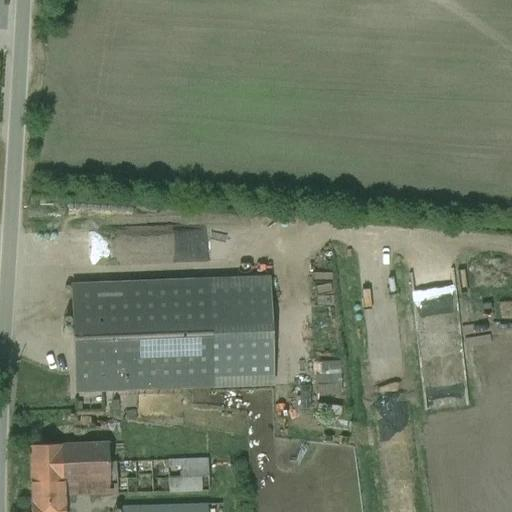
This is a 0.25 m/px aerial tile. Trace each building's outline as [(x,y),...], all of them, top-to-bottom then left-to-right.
[(71,391),(271,384),(267,276),(67,283),(71,391)] [(453,358),(454,404),(477,403),(476,358),(453,358)] [(354,377),(354,363),(334,363),(334,377),(354,377)] [(331,415),(355,419),(356,409),(333,404),(331,415)] [(25,444),(26,511),(64,511),(64,496),(110,494),(109,450),(63,452),(62,443),(25,444)] [(183,459),(183,494),(218,494),(218,459),(183,459)]
